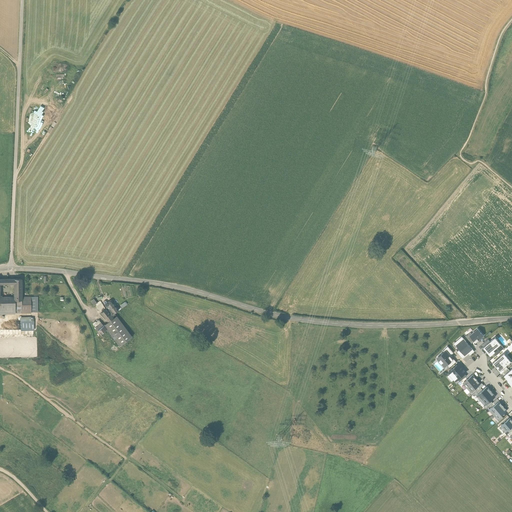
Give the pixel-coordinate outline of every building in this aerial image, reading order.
[(51,88),(57,80),(52,77),(42,89),(47,93),(51,88)] [(14,298),(0,297),(0,283),(14,284),(14,279),(0,278),(0,312),(22,312),(21,306),(14,306),(14,298)] [(103,308),(96,298),(95,298),(94,299),(93,299),(97,303),(97,304),(101,310),(103,308)] [(118,310),(110,300),(105,305),(107,308),(107,307),(108,309),(109,309),(109,308),(114,313),(118,310)] [(31,312),(31,304),(21,304),(21,306),(22,312),(31,312)] [(107,311),(105,309),(101,313),(105,318),(110,314),(107,311)] [(110,314),(105,318),(108,322),(113,318),(112,316),(114,315),(114,314),(113,314),(111,315),(110,314)] [(22,316),(22,329),(35,329),(35,316),(22,316)] [(116,316),(113,318),(108,322),(103,326),(113,338),(114,338),(120,346),(132,337),(116,316)] [(103,326),(100,323),(95,327),(100,334),(106,330),(103,326)] [(477,329),(471,334),(469,336),(474,341),(475,343),(483,336),(477,329)] [(106,330),(100,334),(107,343),(113,338),(106,330)] [(469,336),(471,334),(470,333),(465,337),(471,344),(474,341),(469,336)] [(463,359),(468,354),(470,356),(474,352),(461,337),(453,344),(459,350),(457,352),(463,359)] [(501,344),(495,337),(490,342),(483,347),(482,348),(490,357),(493,353),(496,356),(500,352),(497,348),(501,344)] [(447,365),(453,360),(451,358),(452,357),(450,355),(453,353),(448,347),(447,347),(443,351),(443,352),(436,358),(444,367),(447,365)] [(511,362),(504,353),(492,363),(497,369),(496,369),(501,375),(503,373),(508,369),(505,366),(511,362)] [(447,365),(449,368),(456,362),(452,357),(451,358),(453,360),(447,365)] [(466,372),(459,364),(448,373),(455,382),(458,380),(464,374),(466,372)] [(458,380),(460,382),(466,376),(464,374),(458,380)] [(476,380),(472,375),(463,383),(467,388),(476,380)] [(476,380),(467,388),(470,393),(475,389),(480,384),(476,380)] [(480,384),(475,389),(477,391),(481,388),(483,385),(482,383),(480,384)] [(491,391),(487,387),(483,390),(476,396),(480,400),(491,391)] [(476,396),(483,390),(481,388),(477,391),(474,394),(476,396)] [(495,397),(491,391),(480,400),(485,406),(490,401),(495,397)] [(492,403),(490,405),(492,407),(499,402),(499,401),(497,399),(492,403)] [(503,406),(499,402),(492,407),(489,410),(493,415),(503,406)] [(507,411),(503,406),(493,415),(497,419),(501,416),(507,411)] [(494,421),(496,424),(503,418),(501,416),(497,419),(494,421)] [(511,426),(511,421),(510,418),(501,426),(506,432),(511,427),(511,426)]
